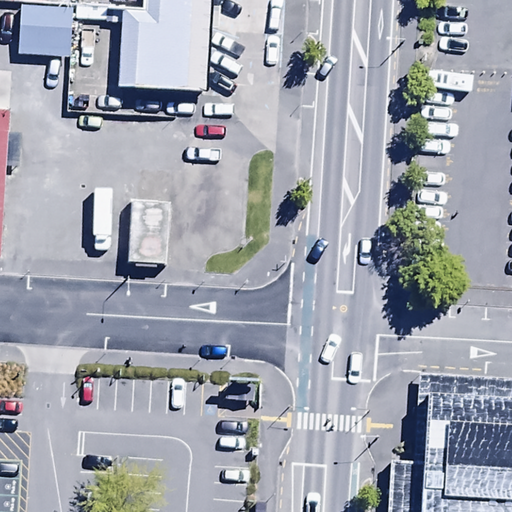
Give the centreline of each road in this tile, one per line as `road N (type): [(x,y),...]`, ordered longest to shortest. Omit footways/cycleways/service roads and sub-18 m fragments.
road 1 (residential): [(342,330),(0,309)]
road 2 (secondary): [(364,0),(342,330)]
road 3 (secondary): [(342,330),(329,511)]
road 4 (residential): [(511,341),(342,330)]
